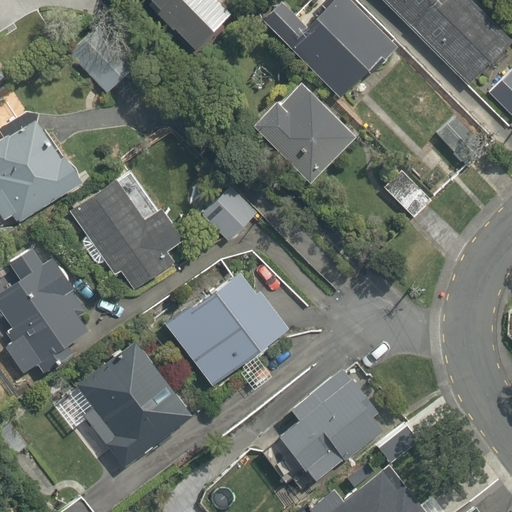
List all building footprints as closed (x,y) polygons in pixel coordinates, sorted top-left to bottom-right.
[(144,0),(195,52),(225,23),(202,0),(144,0)] [(280,8),(260,31),(345,102),(393,46),(338,0),(306,0),(292,18),(280,8)] [(374,0),(465,89),(510,44),(465,0),(374,0)] [(100,47),(84,68),(113,89),(128,69),(100,47)] [(0,78),(13,69),(0,49),(0,78)] [(511,75),(508,71),(483,96),(511,125),(511,124),(511,75)] [(356,138),(304,85),(260,127),(312,181),(356,138)] [(80,184),(37,119),(0,143),(0,189),(22,223),(80,184)] [(432,199),(406,171),(386,190),(413,218),(432,199)] [(113,176),(70,209),(133,291),(177,258),(168,247),(186,234),(162,203),(144,217),(113,176)] [(254,217),(223,188),(192,221),(223,250),(254,217)] [(61,366),(44,340),(57,332),(66,345),(88,330),(79,317),(85,313),(49,259),(43,263),(32,246),(9,261),(20,278),(0,291),(0,306),(13,326),(2,334),(35,384),(61,366)] [(168,323),(215,384),(290,326),(243,265),(168,323)] [(78,387),(94,408),(86,414),(125,465),(195,412),(155,361),(139,340),(78,387)] [(388,420),(355,377),(282,433),(315,476),(388,420)] [(0,463),(27,444),(0,405),(0,463)] [(417,441),(404,424),(372,449),(385,466),(417,441)] [(402,482),(367,509),(343,479),(309,505),(314,511),(425,511),(402,482)] [(91,511),(79,496),(64,508),(54,496),(39,508),(41,511),(91,511)]
